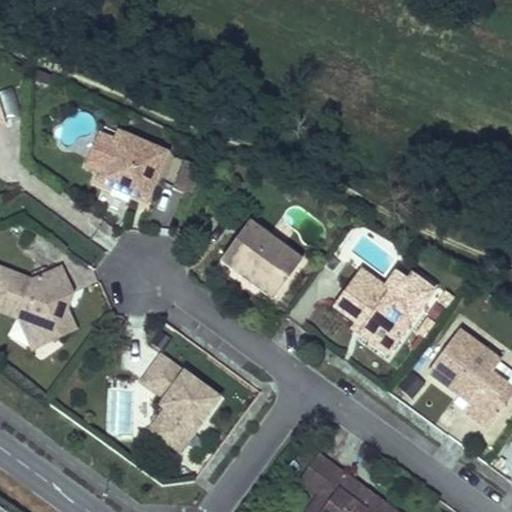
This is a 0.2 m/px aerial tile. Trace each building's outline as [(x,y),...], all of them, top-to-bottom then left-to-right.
[(0,130),(11,126),(0,100),(0,99),(0,130)] [(170,153),(121,134),(116,147),(106,172),(102,183),(151,202),(170,153)] [(91,166),(106,172),(116,147),(101,141),(91,166)] [(176,191),(192,198),(204,170),(188,163),(176,191)] [(309,254),(256,217),(225,262),(278,299),(309,254)] [(40,281),(0,267),(0,309),(19,316),(24,329),(58,341),(80,331),(67,304),(80,297),(68,269),(40,281)] [(410,283),(400,275),(390,288),(365,269),(338,302),(369,325),(363,333),(389,354),(432,300),(410,283)] [(437,293),(416,276),(410,283),(432,300),(437,293)] [(33,353),(58,341),(24,329),(33,353)] [(511,404),(511,370),(460,333),(430,375),(472,404),(466,412),(493,431),(511,404)] [(222,400),(163,357),(143,386),(170,405),(148,435),(180,459),(222,400)] [(378,497),(322,456),(303,482),(321,495),(335,506),(331,511),(390,511),(375,501),(378,497)] [(331,511),(335,506),(321,495),(309,511),(331,511)]
